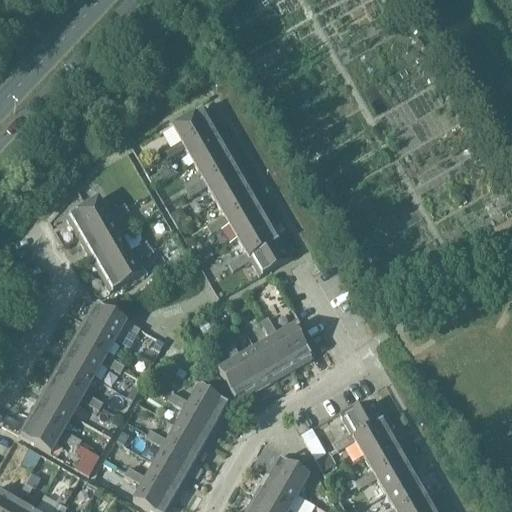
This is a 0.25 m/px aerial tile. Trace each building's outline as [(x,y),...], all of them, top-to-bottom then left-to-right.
[(183,149),(215,130),(204,111),(172,130),(181,145),(183,149)] [(172,150),(176,158),(185,153),(194,168),(226,149),(215,130),(183,149),(181,145),(172,150)] [(205,187),(237,168),(226,149),(194,168),(202,183),(205,187)] [(176,158),(172,150),(163,156),(168,163),(176,158)] [(194,188),(198,196),(207,190),(216,205),(248,187),(237,168),(205,187),(202,183),(194,188)] [(159,175),(151,180),(155,188),(164,183),(165,184),(177,177),(166,170),(159,174),(159,175)] [(226,224),(259,205),(248,187),(216,205),(224,220),(226,224)] [(185,193),(189,201),(198,196),(194,188),(185,193)] [(109,221),(111,225),(120,220),(116,213),(107,218),(98,202),(66,221),(77,240),(109,221)] [(215,225),(220,233),(228,228),(237,243),(270,224),(259,205),(226,224),(224,220),(215,225)] [(120,220),(129,215),(125,207),(116,213),(120,220)] [(181,211),(169,217),(176,229),(187,222),(181,211)] [(109,221),(77,240),(88,259),(120,240),(111,225),(109,221)] [(248,261),(280,243),(270,224),(237,243),(246,258),(248,261)] [(215,225),(206,230),(211,238),(220,233),(215,225)] [(131,259),(133,263),(142,258),(137,250),(129,255),(120,240),(88,259),(98,278),(131,259)] [(237,263),(241,270),(250,265),(259,281),(292,262),(280,243),(248,261),(246,258),(237,263)] [(151,253),(146,245),(137,250),(142,258),(151,253)] [(131,259),(98,278),(110,297),(142,278),(133,263),(131,259)] [(237,263),(228,268),(233,275),(241,270),(237,263)] [(115,345),(127,326),(94,307),(83,326),(115,345)] [(268,321),(260,326),(265,335),(273,330),(268,321)] [(105,364),(102,367),(111,373),(116,365),(107,360),(115,345),(83,326),(72,345),(105,364)] [(140,333),(130,328),(128,332),(129,337),(136,341),(140,333)] [(273,330),(265,335),(270,343),(255,352),(274,384),(293,374),(274,341),(278,339),(273,330)] [(274,341),(293,374),(312,362),(293,330),(278,339),(274,341)] [(157,343),(152,352),(160,356),(165,348),(157,343)] [(235,352),(230,343),(223,347),(228,356),(235,352)] [(94,382),(102,367),(105,364),(72,345),(61,364),(94,382)] [(237,363),(240,361),(235,352),(228,356),(233,365),(217,374),(236,406),(255,395),(237,363)] [(274,384),(255,352),(240,361),(237,363),(255,395),(274,384)] [(90,410),(94,402),(85,397),(94,382),(61,364),(51,382),(83,401),(81,405),(90,410)] [(111,373),(120,378),(125,370),(116,365),(111,373)] [(179,372),(176,377),(184,382),(187,376),(179,372)] [(83,401),(51,382),(40,401),(72,420),(81,405),(83,401)] [(133,390),(127,401),(133,404),(139,394),(133,390)] [(198,391),(189,407),(187,411),(219,429),(230,410),(198,391)] [(180,402),(171,397),(167,404),(176,409),(180,402)] [(62,439),(59,442),(68,448),(73,440),(64,435),(72,420),(40,401),(29,420),(62,439)] [(94,402),(90,410),(99,415),(103,407),(94,402)] [(180,402),(176,409),(184,415),(176,430),(208,448),(219,429),(187,411),(189,407),(180,402)] [(353,442),(385,423),(374,404),(355,415),(343,422),(342,423),(351,438),(353,442)] [(352,409),(339,416),(343,422),(355,415),(352,409)] [(29,420),(18,439),(50,458),(59,442),(62,439),(29,420)] [(342,443),(346,451),(355,446),(364,461),(396,442),(385,423),(353,442),(351,438),(342,443)] [(165,448),(198,467),(208,448),(176,430),(167,444),(165,448)] [(154,447),(159,439),(150,434),(145,442),(154,447)] [(122,435),(116,445),(124,449),(129,439),(122,435)] [(159,439),(154,447),(163,452),(154,467),(187,486),(198,467),(165,448),(167,444),(159,439)] [(73,440),(68,448),(77,453),(81,445),(73,440)] [(375,479),(407,461),(396,442),(364,461),(372,476),(375,479)] [(346,451),(342,443),(333,448),(337,456),(346,451)] [(30,453),(22,467),(32,473),(40,459),(30,453)] [(303,457),(293,463),(302,468),(308,465),(303,457)] [(325,458),(316,464),(322,474),(333,467),(327,457),(325,458)] [(385,498),(387,497),(418,479),(407,461),(375,479),(372,476),(364,481),(368,488),(377,483),(385,498)] [(297,500),(309,481),(276,462),(265,481),(292,497),(297,500)] [(176,504),(187,486),(154,467),(146,482),(144,486),(176,504)] [(124,479),(133,484),(137,477),(128,472),(124,479)] [(137,477),(133,484),(141,490),(133,505),(144,511),(171,511),(176,504),(144,486),(146,482),(137,477)] [(418,479),(387,497),(385,498),(393,511),(404,511),(429,498),(418,479)] [(290,511),(297,500),(292,497),(265,481),(254,500),(275,511),(290,511)] [(368,488),(364,481),(355,486),(359,493),(368,488)] [(25,488),(19,497),(19,498),(23,501),(28,499),(32,493),(25,488)] [(0,511),(11,511),(17,502),(0,492),(0,511)] [(63,495),(56,506),(58,507),(63,510),(70,499),(63,495)] [(436,511),(429,498),(404,511),(436,511)] [(275,511),(254,500),(246,511),(275,511)] [(34,511),(17,502),(11,511),(34,511)]
